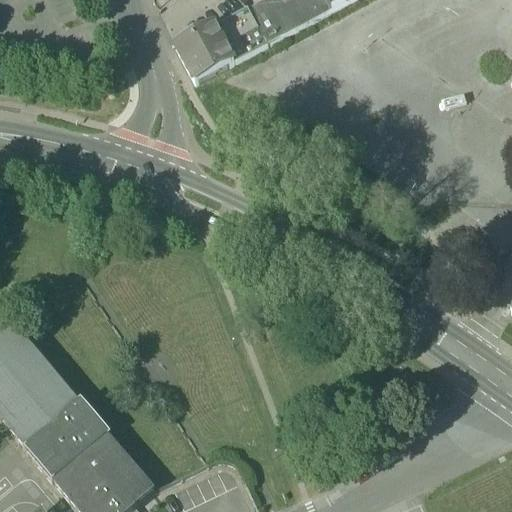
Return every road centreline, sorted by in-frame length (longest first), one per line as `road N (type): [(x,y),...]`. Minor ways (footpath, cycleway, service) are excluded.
road 1 (secondary): [(140,175),(360,285),(511,386)]
road 2 (unclassified): [(125,0),(157,92),(140,175)]
road 3 (secondary): [(0,133),(140,175)]
